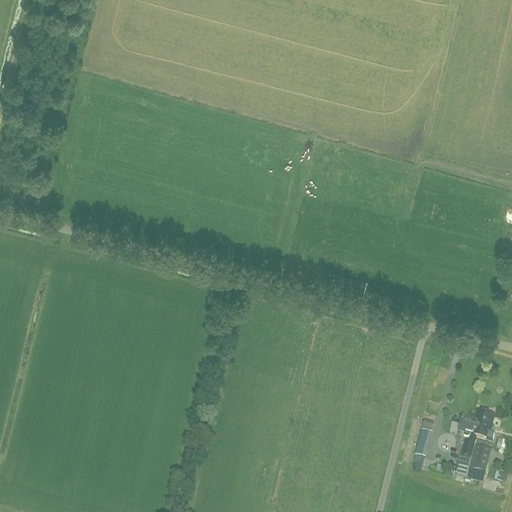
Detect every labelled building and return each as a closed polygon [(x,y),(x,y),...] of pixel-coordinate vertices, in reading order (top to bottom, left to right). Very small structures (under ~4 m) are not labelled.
[(474,420),(472,419),(471,421),(474,422),(472,426),(478,428),(476,437),(488,440),(494,416),(476,411),(474,420)] [(471,421),(472,419),(461,417),(457,431),(471,435),(468,443),(464,442),(460,456),(470,459),(476,437),(478,428),(472,426),(474,422),(471,421)] [(433,423),(424,421),(422,429),(431,431),(433,423)] [(417,449),(426,452),(430,434),(421,432),(417,449)] [(476,448),(470,470),(485,474),(491,452),(476,448)] [(460,462),(457,471),(467,473),(469,465),(460,462)] [(499,473),(497,482),(505,484),(508,475),(499,473)]
